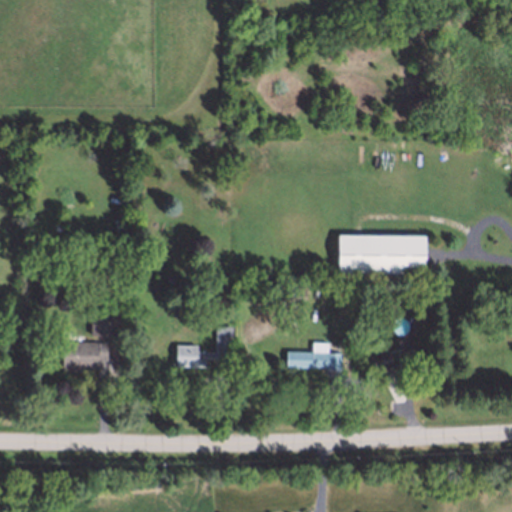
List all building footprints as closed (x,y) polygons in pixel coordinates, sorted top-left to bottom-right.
[(334,271),(335,232),(421,233),(421,272),(334,271)] [(95,271),(95,249),(114,248),(114,271),(95,271)] [(301,294),(278,293),(278,284),(302,285),(301,294)] [(361,336),(360,321),(370,321),(370,336),(361,336)] [(173,364),(172,343),(193,342),(194,350),(212,349),(212,338),(228,338),(228,355),(201,356),(202,363),(173,364)] [(58,366),(59,340),(103,341),(102,358),(93,358),(93,366),(58,366)] [(322,367),(322,365),(282,365),(282,349),(308,349),(308,340),(324,340),(324,351),(337,351),(337,367),(322,367)] [(373,370),(367,351),(383,345),(389,364),(373,370)] [(396,367),(396,348),(432,347),(435,347),(435,367),(396,367)] [(389,379),(392,402),(404,401),(401,378),(389,379)]
